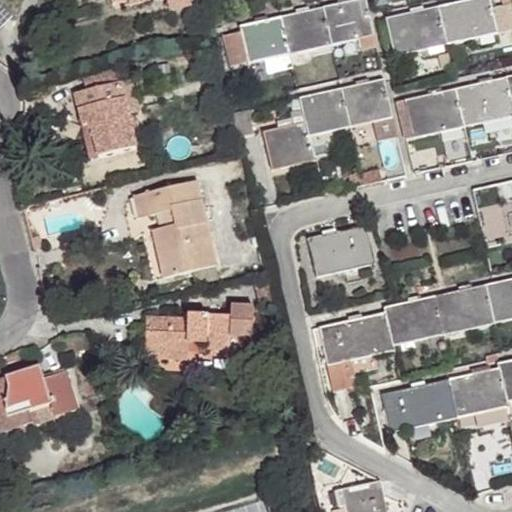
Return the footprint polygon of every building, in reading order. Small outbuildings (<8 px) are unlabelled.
[(110,0),(112,3),(123,0),(127,0),(129,6),(151,0),(150,0),(166,0),(169,12),(192,6),(190,0),(110,0)] [(357,0),(323,8),(331,47),(359,41),(361,52),(376,48),(366,0),(357,0)] [(468,0),(438,7),(447,47),(498,35),(489,0),(468,0)] [(0,27),(10,16),(0,6),(0,27)] [(385,19),(394,58),(447,47),(438,7),(424,10),(410,13),(385,19)] [(281,17),(290,56),(331,47),(323,8),(281,17)] [(223,36),(230,67),(247,63),(247,65),(267,61),(290,56),(281,17),(268,20),(255,23),(239,26),(240,32),(223,36)] [(451,67),(449,54),(438,57),(441,70),(451,67)] [(293,71),(290,56),(267,61),(270,75),(293,71)] [(120,83),(116,69),(82,78),(85,91),(120,83)] [(455,89),(464,128),(511,117),(511,105),(506,78),(455,89)] [(138,114),(130,80),(120,83),(128,116),(138,114)] [(341,89),(350,128),(373,123),(378,142),(397,138),(384,80),(341,89)] [(75,94),(83,127),(91,125),(99,158),(136,149),(120,83),(85,91),(75,94)] [(303,116),(308,137),(350,128),(341,89),(300,99),(303,112),(303,116)] [(397,102),(406,141),(464,128),(455,89),(397,102)] [(303,112),(300,99),(290,101),(293,114),(303,112)] [(254,134),(252,123),(256,122),(253,109),(232,113),(238,138),(254,134)] [(263,132),(272,171),(314,161),(308,137),(303,116),(293,118),(295,125),(263,132)] [(99,158),(91,125),(83,127),(91,160),(99,158)] [(406,177),(404,167),(386,172),(388,181),(406,177)] [(363,186),(360,174),(349,177),(351,189),(363,186)] [(152,231),(163,280),(216,267),(196,181),(144,194),(150,217),(164,213),(172,211),(176,226),(167,228),(152,231)] [(150,217),(144,194),(134,196),(140,219),(150,217)] [(176,226),(172,211),(164,213),(167,228),(176,226)] [(375,265),(366,227),(337,233),(322,237),(308,240),(316,278),(375,265)] [(30,239),(33,249),(42,247),(39,237),(30,239)] [(511,279),(486,285),(495,324),(511,320),(511,279)] [(267,283),(259,285),(264,308),(272,307),(267,283)] [(435,297),(444,336),(495,324),(486,285),(472,288),(459,291),(435,297)] [(385,313),(393,347),(444,336),(435,297),(422,300),(408,303),(384,308),(385,313)] [(146,318),(144,360),(187,361),(188,350),(188,344),(205,344),(205,350),(251,352),(253,307),(230,306),(230,317),(187,315),(187,319),(146,318)] [(319,328),(333,392),(348,388),(342,364),(350,362),(394,352),(393,347),(385,313),(362,319),(348,322),(319,328)] [(60,340),(66,356),(74,353),(69,338),(60,340)] [(499,369),(507,403),(511,401),(511,361),(497,364),(499,369)] [(21,372),(38,367),(36,362),(19,367),(21,372)] [(356,386),(350,362),(342,364),(348,388),(356,386)] [(0,422),(29,413),(33,426),(34,428),(65,418),(64,415),(79,410),(67,371),(44,379),(39,366),(38,367),(21,372),(0,378),(0,422)] [(491,371),(489,366),(471,370),(472,375),(491,371)] [(449,380),(458,418),(508,406),(507,403),(499,369),(491,371),(472,375),(449,380)] [(382,395),(391,433),(458,418),(449,380),(425,386),(412,388),(382,395)] [(0,437),(33,426),(29,413),(0,422),(0,437)] [(342,491),(346,511),(386,511),(380,482),(342,491)]
